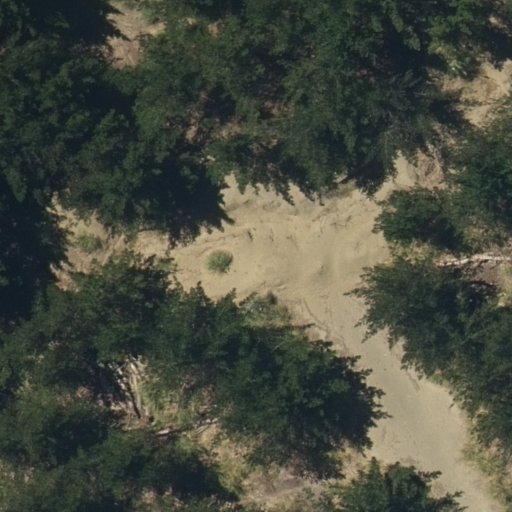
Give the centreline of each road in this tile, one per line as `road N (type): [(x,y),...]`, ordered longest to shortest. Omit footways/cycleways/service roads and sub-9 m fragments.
road 1 (track): [(0,47),(321,511)]
road 2 (track): [(145,257),(511,78)]
